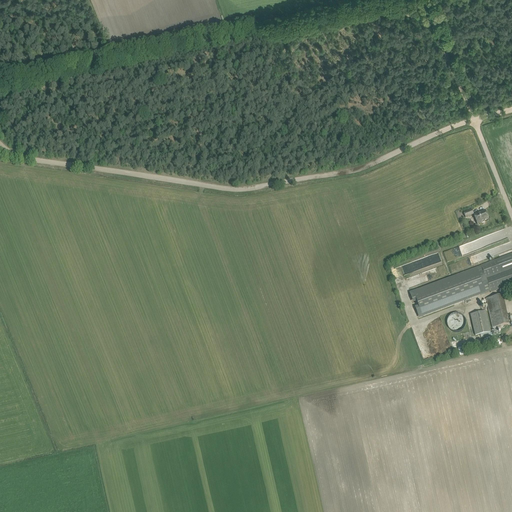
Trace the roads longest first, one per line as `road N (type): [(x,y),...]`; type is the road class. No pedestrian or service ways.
road 1 (track): [(0,143),(9,156),(240,189),(361,172),(441,132),(511,110)]
road 2 (track): [(0,89),(375,0)]
road 3 (track): [(473,120),(426,0)]
